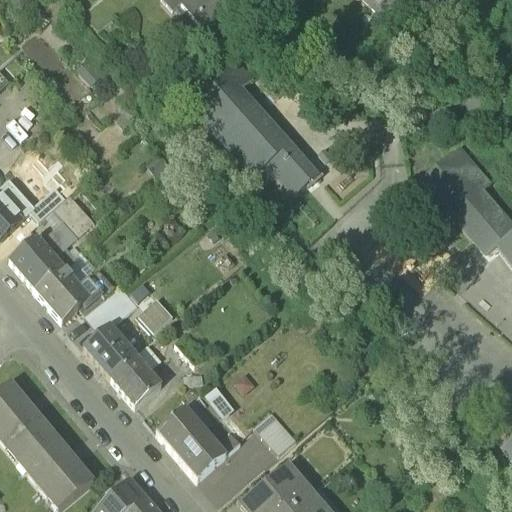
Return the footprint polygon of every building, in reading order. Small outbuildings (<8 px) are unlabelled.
[(0,0),(0,11),(12,0),(11,0),(0,0)] [(151,0),(163,12),(167,8),(175,0),(151,0)] [(175,0),(167,8),(179,21),(199,43),(226,18),(210,0),(175,0)] [(385,25),(393,32),(402,22),(420,0),(355,0),(358,2),(359,10),(376,25),(385,25)] [(420,0),(402,22),(412,31),(433,6),(426,0),(420,0)] [(170,29),(179,21),(167,8),(163,12),(158,16),(170,29)] [(23,75),(1,52),(0,52),(0,68),(14,83),(23,75)] [(265,179),(292,209),(306,197),(306,198),(320,186),(308,172),(304,175),(239,103),(250,93),(229,70),(181,114),(251,191),(265,179)] [(0,96),(8,89),(0,80),(0,96)] [(485,263),(495,256),(495,255),(511,241),(511,232),(481,197),(489,190),(458,154),(419,187),(485,263)] [(28,189),(41,177),(30,165),(17,178),(28,189)] [(7,188),(0,194),(0,246),(28,222),(33,217),(32,215),(7,188)] [(33,217),(28,222),(36,231),(44,225),(51,218),(63,207),(53,196),(32,215),(33,217)] [(63,230),(77,246),(94,231),(68,202),(63,207),(51,218),(63,230)] [(63,230),(51,218),(44,225),(55,237),(63,230)] [(55,237),(40,251),(54,266),(66,256),(77,246),(63,230),(55,237)] [(511,241),(495,255),(495,256),(511,277),(511,241)] [(61,275),(54,266),(40,251),(36,246),(7,270),(33,300),(61,275)] [(66,256),(54,266),(61,275),(73,264),(66,256)] [(61,275),(81,297),(89,290),(87,288),(90,285),(97,279),(79,259),(73,264),(61,275)] [(81,297),(61,275),(33,300),(61,331),(77,317),(89,306),(81,297)] [(77,317),(81,323),(113,296),(104,285),(107,282),(103,277),(100,280),(98,278),(97,279),(90,285),(87,288),(89,290),(81,297),(89,306),(77,317)] [(81,323),(90,334),(127,303),(118,292),(113,296),(81,323)] [(135,313),(127,303),(90,334),(98,343),(109,334),(109,335),(135,313)] [(137,325),(153,343),(171,327),(155,310),(137,325)] [(82,356),(108,387),(135,365),(134,364),(109,335),(109,334),(98,343),(82,356)] [(173,355),(191,375),(205,363),(187,342),(173,355)] [(147,354),(134,364),(135,365),(147,380),(160,369),(147,354)] [(147,380),(135,365),(108,387),(109,387),(134,417),(160,395),(147,380)] [(182,386),(184,395),(201,391),(199,383),(182,386)] [(10,455),(19,466),(50,441),(33,421),(34,420),(27,411),(26,412),(8,391),(0,397),(0,451),(6,459),(10,455)] [(214,397),(202,407),(221,428),(232,418),(214,397)] [(195,409),(185,417),(205,439),(214,431),(195,409)] [(154,442),(195,490),(241,451),(231,439),(216,452),(205,439),(185,417),(185,416),(154,442)] [(254,435),(279,462),(296,446),(271,419),(254,435)] [(67,461),(50,441),(19,466),(29,478),(25,482),(46,508),(51,504),(57,511),(66,511),(92,491),(74,470),(75,470),(67,460),(67,461)] [(511,445),(500,458),(511,470),(511,445)] [(240,511),(320,511),(288,472),(240,511)] [(137,511),(144,506),(145,506),(129,487),(104,511),(137,511)]
